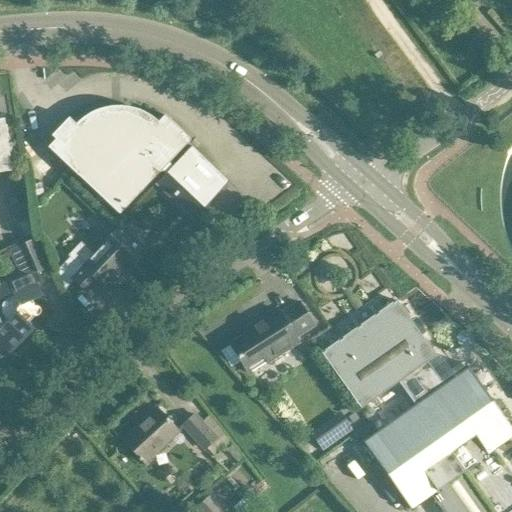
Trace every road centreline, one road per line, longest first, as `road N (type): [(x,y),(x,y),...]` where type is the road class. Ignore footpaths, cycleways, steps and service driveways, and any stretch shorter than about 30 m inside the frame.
road 1 (unclassified): [(0,465),(99,363),(180,298),(353,191)]
road 2 (secondary): [(0,37),(149,37),(220,66),(278,110)]
road 3 (unclassified): [(375,178),(511,86)]
road 4 (secondary): [(353,191),(464,277)]
road 5 (secondary): [(464,277),(429,223),(375,178)]
road 6 (secondary): [(375,178),(308,120),(278,110)]
